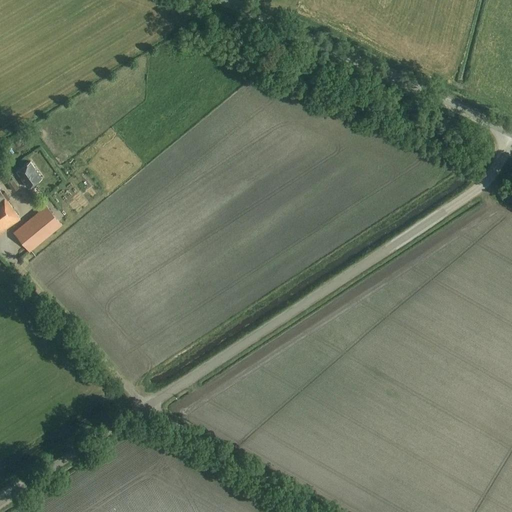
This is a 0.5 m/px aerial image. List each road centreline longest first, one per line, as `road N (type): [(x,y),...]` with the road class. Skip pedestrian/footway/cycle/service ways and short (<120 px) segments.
road 1 (unclassified): [(0,502),(476,190),(511,136)]
road 2 (tertiary): [(511,134),(221,0)]
